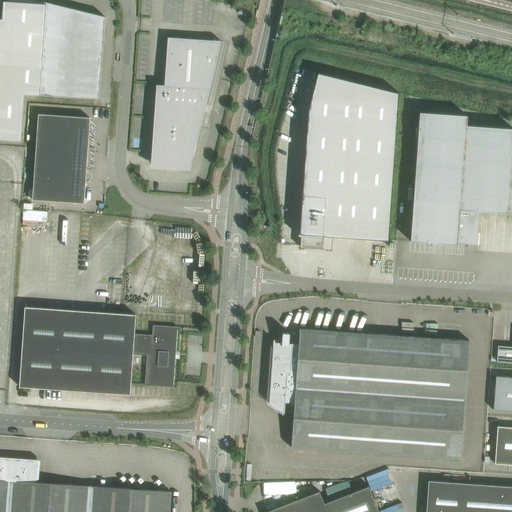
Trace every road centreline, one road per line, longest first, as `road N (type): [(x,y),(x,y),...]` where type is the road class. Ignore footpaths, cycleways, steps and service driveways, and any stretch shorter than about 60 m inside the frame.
road 1 (unclassified): [(187,209),(130,197),(122,182),(126,0)]
road 2 (unclassified): [(511,298),(284,282)]
road 3 (secondary): [(237,203),(241,141),(275,0)]
road 4 (unclassified): [(0,419),(171,432)]
road 5 (secondary): [(230,437),(239,288)]
road 6 (secondary): [(224,280),(213,425)]
